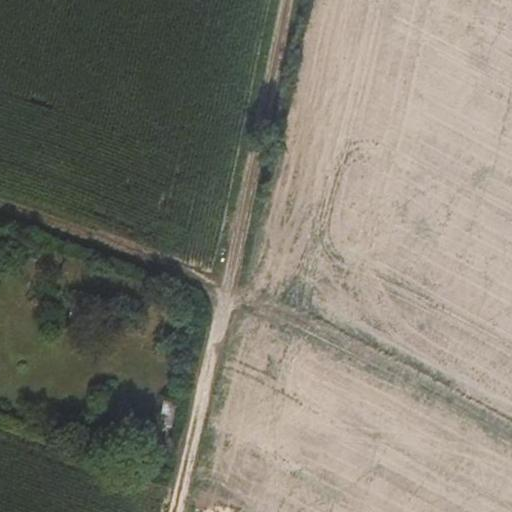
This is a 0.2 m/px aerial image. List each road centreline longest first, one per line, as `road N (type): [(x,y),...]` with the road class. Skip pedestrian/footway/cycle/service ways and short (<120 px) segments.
road 1 (track): [(0,205),(349,348),(511,437)]
road 2 (track): [(279,0),(231,299),(184,511)]
